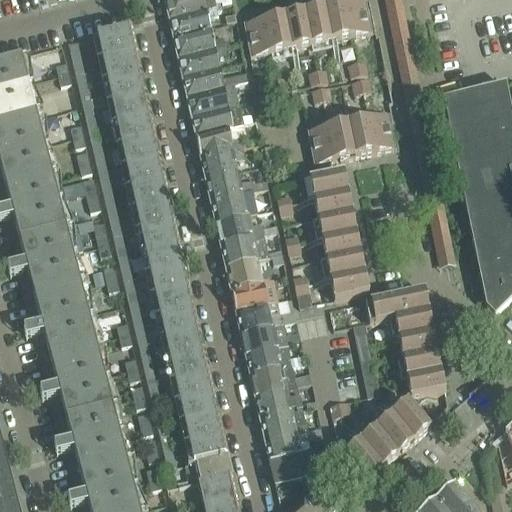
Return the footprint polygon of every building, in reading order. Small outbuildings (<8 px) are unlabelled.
[(163,0),(169,24),(219,12),(220,12),(219,7),(215,8),(213,0),(163,0)] [(387,0),(392,46),(410,44),(404,0),(387,0)] [(365,5),(354,7),(344,9),(343,5),(339,6),(340,10),(304,18),(303,13),(299,14),(300,18),(244,30),(251,64),(372,39),(365,5)] [(220,16),(219,12),(169,24),(178,63),(228,51),(227,47),(223,48),(222,44),(213,46),(208,24),(217,22),(216,17),(220,16)] [(97,43),(102,65),(136,57),(131,35),(97,43)] [(176,473),(77,48),(68,50),(167,475),(176,473)] [(229,55),(228,51),(178,63),(187,104),(235,93),(249,90),(247,81),(222,87),(217,63),(226,61),(225,56),(229,55)] [(136,57),(102,65),(107,86),(141,79),(136,57)] [(0,68),(0,98),(29,91),(21,62),(0,68)] [(349,71),(351,83),(368,80),(365,68),(349,71)] [(71,89),(66,69),(56,71),(61,92),(71,89)] [(311,91),(328,88),(326,75),(309,79),(311,91)] [(107,86),(112,108),(145,100),(141,79),(107,86)] [(271,100),(288,96),(285,84),(268,87),(271,100)] [(369,85),(352,88),(354,101),(371,97),(369,85)] [(36,118),(29,91),(0,98),(0,136),(17,132),(15,123),(36,118)] [(443,105),(448,127),(486,314),(495,321),(511,304),(511,119),(506,91),(443,105)] [(239,112),(235,93),(187,104),(191,123),(239,112)] [(329,93),(312,96),(315,109),(332,105),(329,93)] [(145,100),(112,108),(117,129),(150,122),(145,100)] [(239,112),(191,123),(196,143),(228,135),(244,132),(239,112)] [(0,136),(0,164),(45,153),(36,118),(15,123),(17,132),(0,136)] [(389,121),(308,138),(315,172),(336,167),(337,172),(341,171),(340,166),(396,155),(389,121)] [(117,129),(122,151),(155,143),(150,122),(117,129)] [(86,152),(81,131),(71,134),(75,154),(86,152)] [(230,145),(228,135),(196,143),(200,163),(233,156),(246,153),(243,142),(230,145)] [(155,143),(122,151),(127,172),(160,165),(155,143)] [(250,160),(254,157),(252,151),(246,153),(233,156),(200,163),(201,166),(206,187),(238,179),(235,168),(245,166),(244,162),(250,160)] [(0,164),(0,169),(0,171),(6,192),(52,180),(45,153),(0,164)] [(92,178),(87,158),(77,160),(82,180),(92,178)] [(165,186),(160,165),(127,172),(131,194),(165,186)] [(309,185),(334,307),(369,300),(368,298),(373,297),(373,293),(368,294),(360,258),(365,257),(364,253),(360,254),(352,218),(357,217),(356,213),(351,214),(344,178),(309,185)] [(210,207),(243,200),(253,197),(256,197),(254,187),(240,190),(238,179),(206,187),(210,207)] [(52,180),(6,192),(13,218),(59,206),(52,180)] [(101,216),(93,184),(83,187),(90,218),(101,216)] [(165,186),(131,194),(136,215),(170,208),(165,186)] [(215,230),(248,223),(258,221),(253,197),(243,200),(243,203),(211,211),(215,230)] [(277,204),(281,222),(293,219),(289,202),(277,204)] [(13,218),(20,246),(66,234),(59,206),(13,218)] [(174,229),(170,208),(136,215),(141,237),(174,229)] [(220,251),(264,241),(261,231),(250,234),(248,223),(215,230),(220,251)] [(96,242),(106,240),(104,229),(93,232),(96,242)] [(141,237),(146,258),(179,251),(174,229),(141,237)] [(20,246),(27,273),(73,261),(66,234),(20,246)] [(111,260),(106,240),(96,242),(101,263),(111,260)] [(285,245),(289,262),(301,259),(298,242),(285,245)] [(225,274),(258,267),(269,265),(264,244),(221,254),(225,274)] [(184,272),(179,251),(146,258),(151,280),(184,272)] [(80,288),(73,261),(27,273),(36,308),(61,302),(59,293),(80,288)] [(262,287),(258,267),(225,274),(230,295),(262,287)] [(189,293),(184,272),(151,280),(155,301),(189,293)] [(119,296),(115,275),(104,278),(109,299),(119,296)] [(293,284),(297,301),(309,299),(306,282),(293,284)] [(36,308),(43,334),(89,322),(80,288),(59,293),(61,302),(36,308)] [(279,309),(274,288),(231,298),(235,318),(268,311),(279,309)] [(194,315),(189,293),(155,301),(160,323),(194,315)] [(408,407),(415,415),(425,407),(424,402),(444,398),(444,396),(448,395),(448,392),(443,392),(436,356),(440,355),(439,351),(435,352),(424,297),(370,308),(374,329),(394,325),(411,405),(408,407)] [(268,311),(235,318),(245,362),(287,352),(301,349),(298,339),(285,342),(282,332),(296,329),(291,306),(268,311)] [(199,337),(194,315),(160,323),(165,344),(199,337)] [(96,349),(89,322),(43,334),(52,370),(78,363),(75,355),(96,349)] [(132,350),(127,330),(117,333),(121,353),(132,350)] [(353,333),(367,404),(368,404),(379,402),(364,330),(353,333)] [(203,358),(199,337),(165,344),(170,365),(203,358)] [(105,384),(96,349),(75,355),(78,363),(52,370),(59,396),(105,384)] [(296,395),(287,352),(245,362),(255,405),(296,395)] [(170,365),(175,387),(208,379),(203,358),(170,365)] [(140,386),(135,365),(125,367),(130,388),(140,386)] [(175,387),(179,407),(213,400),(208,379),(175,387)] [(59,396),(66,423),(113,411),(105,384),(59,396)] [(147,412),(142,392),(132,394),(136,415),(147,412)] [(306,439),(296,395),(255,405),(265,448),(297,441),(306,439)] [(217,421),(213,400),(179,407),(184,428),(217,421)] [(430,434),(415,415),(408,407),(343,462),(366,488),(371,485),(373,488),(390,473),(388,470),(399,461),(401,464),(408,458),(406,455),(430,434)] [(348,420),(346,408),(329,412),(332,424),(348,420)] [(66,423),(73,451),(120,438),(113,411),(66,423)] [(153,439),(148,419),(138,421),(142,442),(153,439)] [(184,428),(189,449),(222,441),(217,421),(184,428)] [(80,477),(127,465),(120,438),(73,451),(80,477)] [(306,439),(297,441),(265,448),(269,468),(302,461),(299,451),(309,449),(306,439)] [(227,463),(222,441),(189,449),(193,470),(227,463)] [(159,467),(154,446),(144,448),(149,469),(159,467)] [(498,453),(482,466),(492,511),(511,511),(511,508),(509,493),(506,482),(498,453)] [(309,459),(302,461),(269,468),(275,491),(314,483),(309,459)] [(325,459),(319,461),(324,484),(329,479),(325,459)] [(0,486),(10,484),(5,463),(0,464),(0,486)] [(231,481),(227,463),(193,470),(198,489),(231,481)] [(134,492),(127,465),(80,477),(87,504),(134,492)] [(162,494),(157,474),(146,476),(151,496),(162,494)] [(235,501),(231,481),(198,489),(202,508),(235,501)] [(0,507),(15,504),(10,484),(0,486),(0,507)] [(474,511),(454,488),(433,505),(438,511),(474,511)] [(138,511),(134,492),(87,504),(89,511),(138,511)] [(334,511),(320,494),(302,509),(305,511),(334,511)] [(238,511),(235,501),(202,508),(202,511),(238,511)]
